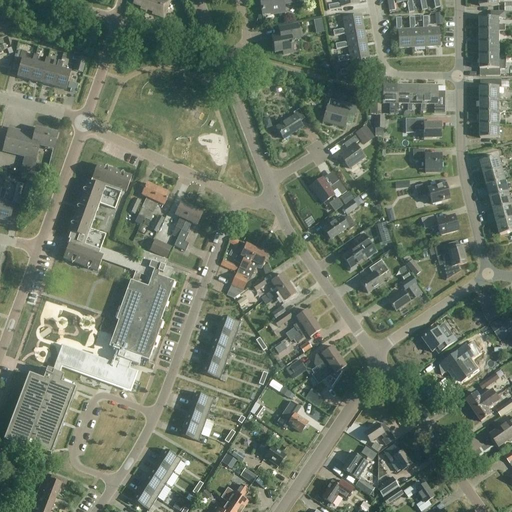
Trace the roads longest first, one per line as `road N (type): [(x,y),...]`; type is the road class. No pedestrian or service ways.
road 1 (residential): [(94,511),(149,429),(235,196)]
road 2 (residential): [(486,274),(460,148),(458,76)]
road 3 (unclassified): [(373,355),(272,198)]
road 4 (unclassified): [(482,511),(380,367)]
road 5 (residential): [(279,511),(380,367)]
road 6 (residential): [(235,196),(83,122)]
road 7 (residential): [(458,76),(385,73),(369,0)]
road 8 (residential): [(373,355),(486,274)]
road 9 (unclassified): [(38,246),(83,122)]
road 10 (unclassified): [(266,181),(220,60)]
